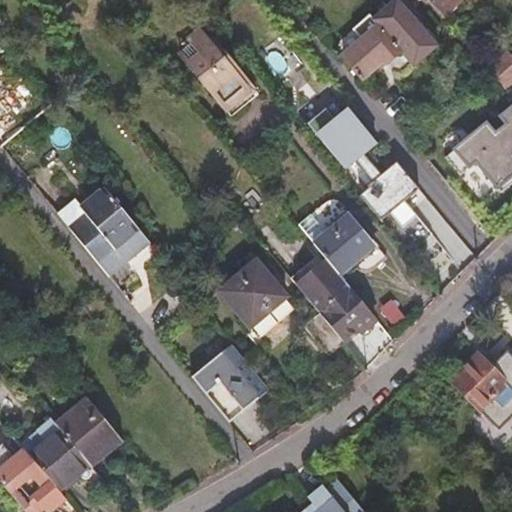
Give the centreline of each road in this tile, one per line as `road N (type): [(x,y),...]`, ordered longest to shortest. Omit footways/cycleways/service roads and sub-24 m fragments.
road 1 (residential): [(0,152),(262,470)]
road 2 (residential): [(501,267),(282,0)]
road 3 (unclassified): [(501,267),(345,422),(262,470)]
